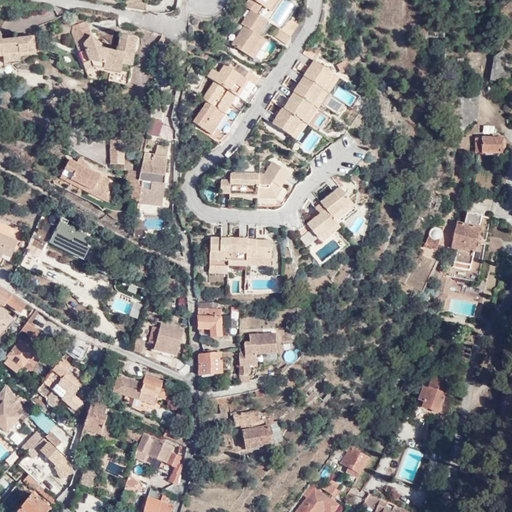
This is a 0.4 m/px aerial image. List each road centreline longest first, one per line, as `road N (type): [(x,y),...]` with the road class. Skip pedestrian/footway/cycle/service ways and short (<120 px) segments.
road 1 (residential): [(313,0),(304,35),(225,148),(192,172),(189,201),(217,218),(281,219),(341,154)]
road 2 (residential): [(8,288),(58,321),(192,383)]
road 3 (residential): [(192,383),(192,435),(174,511)]
